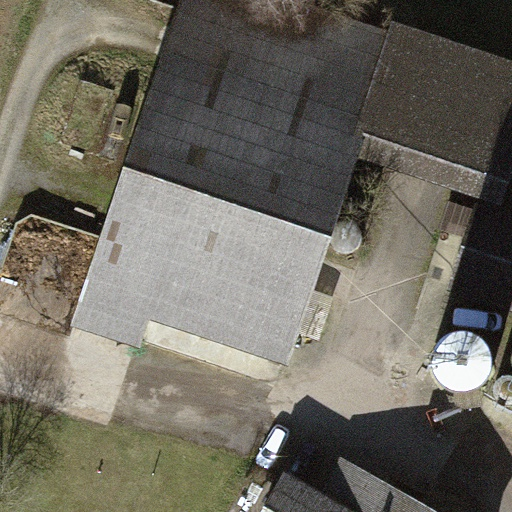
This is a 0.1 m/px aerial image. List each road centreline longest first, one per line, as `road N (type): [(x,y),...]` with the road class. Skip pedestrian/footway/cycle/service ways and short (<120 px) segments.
road 1 (track): [(493,511),(343,428),(0,366)]
road 2 (track): [(84,0),(0,243)]
road 3 (track): [(343,428),(412,279)]
